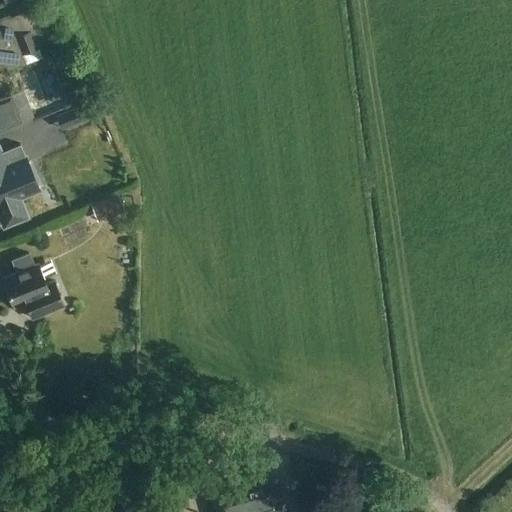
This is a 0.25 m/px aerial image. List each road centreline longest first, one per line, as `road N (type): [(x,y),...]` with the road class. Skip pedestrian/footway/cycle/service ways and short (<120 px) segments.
road 1 (unclassified): [(282,446),(0,426)]
road 2 (track): [(442,511),(378,473),(282,446)]
